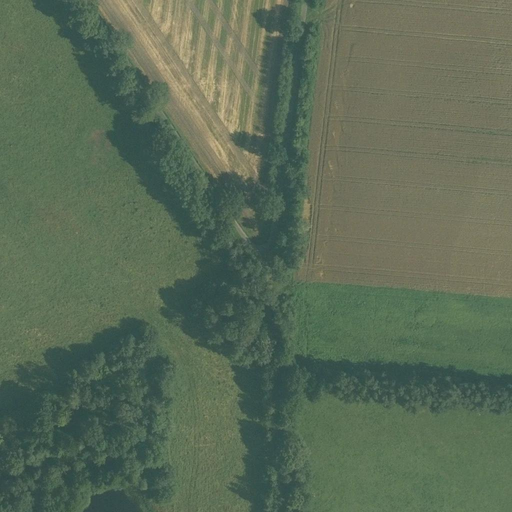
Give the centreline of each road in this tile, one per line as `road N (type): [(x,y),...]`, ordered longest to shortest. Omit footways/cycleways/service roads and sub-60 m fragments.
road 1 (unclassified): [(82,0),(220,210),(268,260)]
road 2 (unclassified): [(268,260),(304,0)]
road 3 (unclassified): [(268,260),(285,511)]
